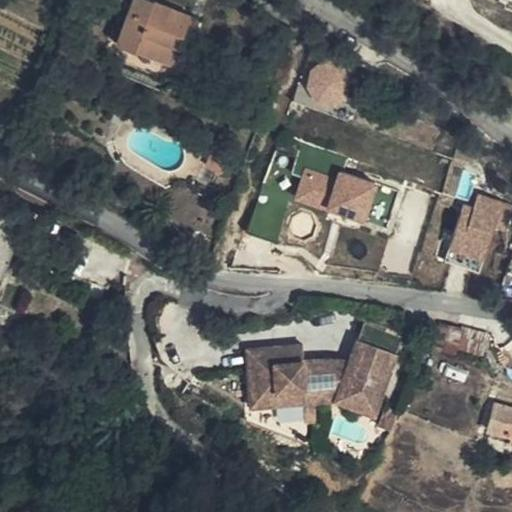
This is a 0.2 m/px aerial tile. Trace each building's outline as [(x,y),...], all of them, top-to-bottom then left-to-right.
[(115,41),(136,49),(138,43),(175,57),(192,14),(157,0),(120,0),(119,5),(128,9),(115,41)] [(138,43),(136,49),(173,64),(175,57),(138,43)] [(331,70),(329,70),(325,71),(324,72),(321,73),(320,75),(318,75),(317,78),(315,81),(314,82),(314,84),(313,88),(313,89),(314,93),(315,95),(316,98),(317,99),(319,101),(321,103),(325,105),(326,106),(329,106),(331,107),(334,107),(338,106),(340,105),(343,104),(344,102),(347,99),(349,97),(350,94),(351,90),(350,87),(350,85),(349,82),(348,79),(345,75),(342,73),(339,71),(336,70),(331,70)] [(212,191),(229,156),(215,148),(197,183),(212,191)] [(328,211),(328,209),(362,220),(363,220),(374,185),(339,174),(336,184),(304,173),(295,201),(328,211)] [(503,228),(510,204),(476,193),(468,217),(503,228)] [(362,220),(328,209),(328,211),(326,218),(329,220),(334,222),(338,224),(342,226),(346,227),(352,228),(357,228),(359,228),(362,220)] [(481,351),(487,332),(464,326),(460,345),(481,351)] [(301,352),(244,357),(248,400),(262,399),(263,412),(306,409),(304,384),(333,382),(333,394),(338,394),(376,407),(399,341),(362,329),(356,344),(302,366),(301,352)] [(333,382),(304,384),(306,409),(340,406),(373,417),(376,407),(338,394),(333,394),(333,382)] [(262,399),(248,400),(249,413),(263,412),(262,399)] [(488,428),(495,430),(510,434),(508,441),(511,441),(511,406),(494,402),(488,428)] [(510,434),(495,430),(493,436),(508,441),(510,434)]
